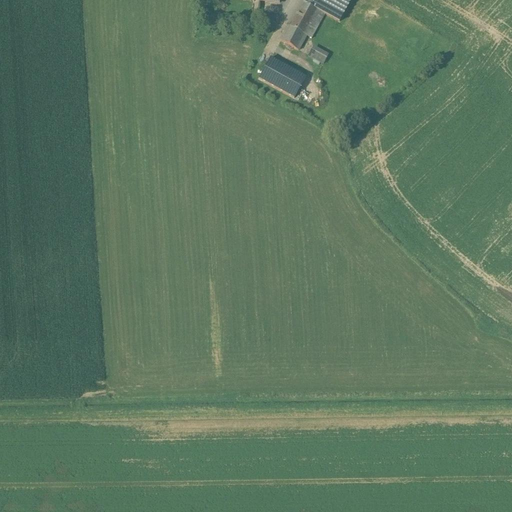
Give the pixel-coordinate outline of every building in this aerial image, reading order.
[(350,2),(347,0),(306,0),(304,4),(318,11),(339,23),(350,2)] [(318,11),(304,4),(299,12),(313,20),(318,11)] [(313,20),(299,12),(288,33),(302,41),(305,36),(311,39),(320,23),(313,20)] [(302,41),(288,33),(286,32),(280,41),(298,51),(303,42),(302,41)] [(313,46),(308,57),(324,64),(329,54),(313,46)] [(306,78),(271,58),(259,80),(294,99),(306,78)]
